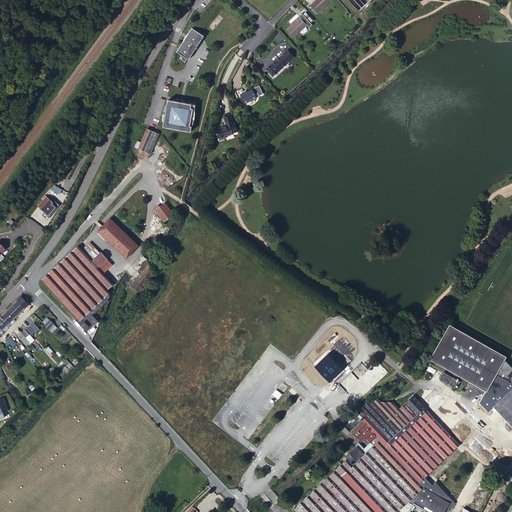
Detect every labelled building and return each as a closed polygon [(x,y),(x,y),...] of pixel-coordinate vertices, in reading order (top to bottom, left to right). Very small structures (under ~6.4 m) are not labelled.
[(331,0),(316,0),(309,6),(316,13),(332,0),(331,0)] [(302,13),(299,16),(309,28),(312,25),(302,13)] [(297,14),(288,22),(291,25),(286,30),(293,38),(299,33),(302,36),(310,29),(309,28),(299,16),(297,14)] [(192,28),(177,52),(182,55),(180,58),(185,62),(188,58),(186,57),(188,54),(191,56),(201,40),(200,39),(202,35),(192,28)] [(280,34),(274,38),(279,43),(284,39),(280,34)] [(290,48),(270,67),(276,74),(296,55),(290,48)] [(243,87),(236,90),(239,97),(242,96),(245,102),(257,97),(254,89),(248,91),(247,89),(245,90),(243,87)] [(164,120),(163,125),(167,126),(187,130),(191,130),(192,125),(190,124),(194,103),(192,103),(192,102),(184,101),(176,99),(172,99),(168,98),(167,103),(164,120)] [(230,113),(224,115),(227,124),(227,125),(222,127),(222,128),(217,130),(218,133),(217,133),(218,134),(220,139),(226,137),(225,136),(234,133),(234,132),(238,131),(235,123),(233,123),(230,113)] [(159,132),(147,127),(139,147),(150,152),(159,132)] [(53,184),(50,190),(59,195),(62,189),(53,184)] [(47,196),(37,206),(50,217),(60,205),(55,200),(53,202),(47,196)] [(165,202),(152,212),(160,224),(173,213),(165,202)] [(110,218),(98,230),(126,258),(138,246),(110,218)] [(87,308),(108,289),(114,284),(102,270),(111,262),(101,251),(100,252),(98,249),(93,254),(92,253),(93,252),(90,248),(93,245),(90,242),(87,245),(84,243),(80,247),(78,245),(62,259),(41,280),(61,302),(87,330),(98,320),(92,314),(87,308)] [(147,260),(142,254),(137,259),(137,260),(136,260),(141,265),(142,264),(142,265),(143,264),(147,260)] [(153,275),(147,260),(143,264),(145,267),(137,277),(138,277),(132,285),(142,294),(151,283),(148,281),(153,275)] [(110,292),(108,289),(87,308),(92,314),(108,300),(109,294),(109,293),(110,292)] [(18,300),(25,307),(29,303),(21,294),(17,298),(18,300)] [(21,311),(25,307),(18,300),(14,303),(21,311)] [(18,315),(21,311),(14,303),(10,307),(18,315)] [(14,318),(18,315),(10,307),(7,311),(14,318)] [(13,319),(14,318),(7,311),(3,315),(10,322),(13,319)] [(3,315),(0,317),(0,319),(6,326),(8,327),(12,324),(10,322),(3,315)] [(45,324),(49,328),(54,323),(55,323),(51,319),(45,324)] [(54,323),(49,328),(53,332),(58,327),(54,323)] [(511,366),(505,359),(507,355),(449,323),(429,358),(486,390),(479,402),(489,412),(494,407),(511,425),(511,366)] [(31,335),(25,328),(22,330),(28,338),(31,335)] [(27,345),(30,342),(21,330),(17,333),(27,345)] [(20,340),(13,332),(10,335),(17,343),(20,340)] [(17,344),(11,336),(8,339),(13,345),(15,344),(16,345),(17,344)] [(328,353),(314,366),(329,381),(343,369),(328,353)] [(71,370),(74,367),(66,359),(63,362),(71,370)] [(455,388),(461,382),(444,373),(440,379),(455,388)] [(320,376),(315,380),(321,387),(326,382),(320,376)] [(363,411),(366,414),(368,416),(354,430),(363,441),(368,436),(374,442),(378,437),(381,440),(421,482),(427,476),(461,444),(446,428),(432,414),(421,403),(413,395),(400,408),(394,403),(382,400),(378,397),(363,411)] [(0,413),(9,411),(5,398),(0,399),(0,413)] [(381,440),(377,445),(355,466),(348,460),(321,487),(298,509),(300,511),(398,511),(399,511),(411,501),(425,486),(421,482),(381,440)] [(356,447),(347,456),(351,460),(354,457),(357,460),(364,454),(356,447)] [(421,482),(425,486),(411,501),(415,503),(418,501),(429,490),(434,492),(440,483),(437,480),(434,484),(427,476),(421,482)] [(429,490),(418,501),(421,503),(435,511),(443,511),(448,505),(449,503),(450,504),(449,506),(453,508),(457,501),(454,498),(453,499),(452,498),(452,497),(444,487),(440,483),(434,492),(429,490)] [(411,501),(399,511),(400,511),(410,511),(413,508),(414,509),(417,504),(415,503),(411,501)] [(421,503),(418,501),(415,503),(417,504),(414,509),(413,508),(410,511),(412,511),(413,510),(414,511),(417,506),(421,509),(424,505),(421,503)]
